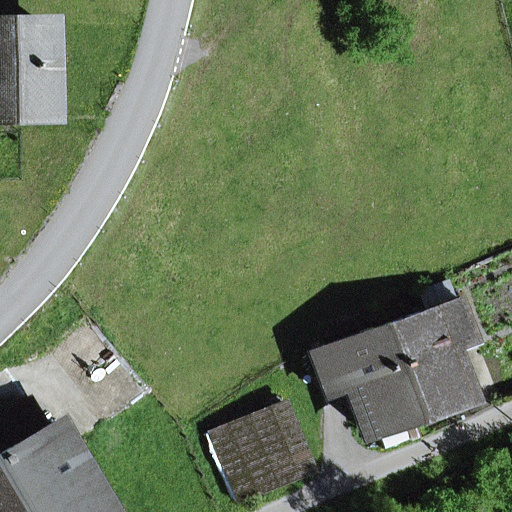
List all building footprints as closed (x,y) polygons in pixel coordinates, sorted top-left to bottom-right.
[(0,113),(44,113),(43,26),(0,26),(0,113)] [(472,343),(457,301),(381,328),(414,417),(465,398),(448,352),(472,343)] [(342,373),(364,434),(414,417),(381,328),(308,354),(318,382),(342,373)] [(0,499),(54,449),(44,428),(40,430),(25,403),(0,416),(0,499)] [(210,432),(238,502),(310,473),(282,403),(210,432)] [(108,511),(109,511),(69,442),(54,449),(0,499),(0,511),(108,511)]
